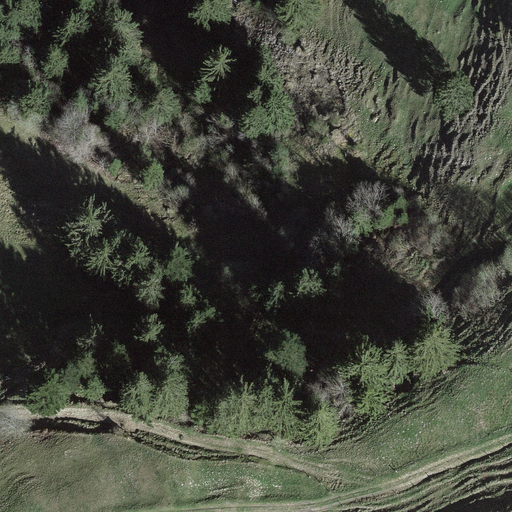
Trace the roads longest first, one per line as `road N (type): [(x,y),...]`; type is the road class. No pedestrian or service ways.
road 1 (track): [(0,414),(82,417),(275,453),(385,485)]
road 2 (track): [(511,438),(369,491)]
